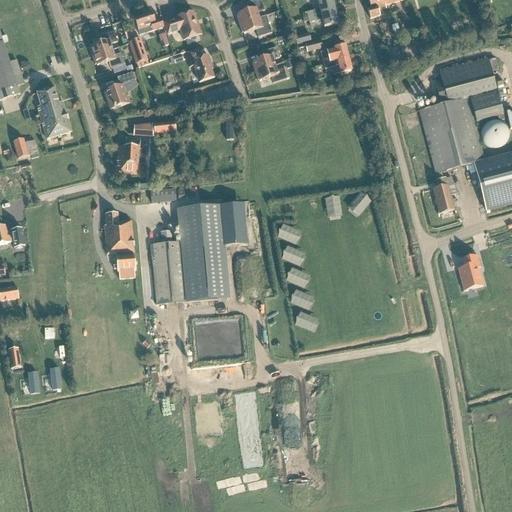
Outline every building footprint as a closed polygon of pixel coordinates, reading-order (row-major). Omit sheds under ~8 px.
[(321,16),(336,12),(332,0),(330,0),(318,3),(321,16)] [(367,0),(371,10),(367,11),(370,20),(380,17),(378,12),(386,10),(385,7),(403,2),(403,1),(405,0),(367,0)] [(239,26),(259,19),(257,14),(264,12),(261,2),(257,3),(256,1),(246,4),(249,12),(237,16),(238,17),(237,18),(239,26)] [(303,20),(315,17),(314,12),(302,15),(303,20)] [(336,12),(321,16),(324,28),(339,25),(336,12)] [(177,21),(168,24),(164,25),(168,36),(180,32),(184,42),(201,36),(193,13),(176,19),(177,21)] [(151,14),(134,19),(140,37),(163,29),(161,21),(154,23),(151,14)] [(259,19),(239,26),(242,34),(243,34),(244,36),(255,32),(258,39),(271,35),(268,23),(261,25),(259,19)] [(0,33),(0,101),(20,96),(17,87),(24,85),(17,62),(10,64),(3,44),(8,43),(6,37),(2,39),(0,33)] [(92,58),(112,51),(111,46),(117,44),(114,33),(100,38),(102,44),(90,48),(91,49),(90,50),(92,58)] [(295,38),(297,46),(311,42),(309,34),(295,38)] [(140,41),(130,44),(137,65),(147,62),(140,41)] [(305,46),(307,53),(323,49),(321,42),(305,46)] [(323,67),(348,60),(345,48),(336,50),(334,45),(325,48),(328,60),(322,62),(323,67)] [(255,73),(275,67),(273,62),(280,59),(276,49),(263,54),(265,59),(253,63),(253,65),(252,65),(255,73)] [(112,51),(92,58),(95,66),(97,66),(97,68),(109,64),(111,70),(125,65),(121,55),(114,57),(112,51)] [(210,67),(211,67),(208,57),(201,59),(198,51),(185,55),(190,68),(194,67),(199,84),(214,80),(210,67)] [(497,90),(489,59),(438,72),(442,85),(435,87),(440,107),(419,112),(438,182),(436,182),(438,190),(433,191),(439,215),(454,212),(450,196),(457,194),(455,186),(453,186),(451,178),(443,180),(441,175),(473,166),(485,163),(468,100),(463,101),(463,99),(497,90)] [(348,60),(323,67),(324,71),(338,68),(340,75),(351,72),(348,60)] [(275,67),(255,73),(258,82),(259,81),(259,83),(271,79),(273,85),(289,80),(286,70),(277,73),(275,67)] [(129,105),(124,90),(135,82),(132,74),(117,79),(120,88),(104,93),(110,111),(129,105)] [(351,84),(349,77),(338,80),(340,87),(351,84)] [(54,90),(37,95),(41,107),(37,109),(47,141),(58,138),(58,140),(61,139),(60,137),(72,133),(63,103),(59,105),(54,90)] [(504,120),(497,92),(470,100),(476,124),(498,118),(499,121),(504,120)] [(154,134),(176,132),(175,123),(154,126),(154,134)] [(134,128),(133,136),(142,137),(142,133),(140,133),(140,128),(134,128)] [(117,162),(116,175),(141,175),(142,167),(146,167),(147,147),(145,147),(144,148),(143,149),(142,150),(141,151),(139,151),(140,139),(126,139),(125,148),(119,148),(117,160),(116,162),(117,162)] [(34,142),(24,144),(23,140),(13,143),(18,160),(38,155),(34,142)] [(3,154),(6,161),(13,159),(10,151),(3,154)] [(511,156),(485,163),(473,166),(485,212),(511,204),(511,156)] [(175,191),(150,193),(151,205),(176,203),(175,191)] [(327,219),(339,219),(338,199),(326,199),(327,219)] [(162,246),(150,247),(151,258),(152,258),(156,305),(155,305),(156,306),(188,304),(228,301),(223,248),(247,246),(244,206),(220,208),(202,209),(179,211),(182,244),(172,245),(171,234),(161,234),(162,246)] [(135,272),(134,256),(119,257),(119,255),(134,254),(131,223),(118,224),(118,215),(106,216),(106,227),(105,227),(107,256),(116,256),(117,267),(113,267),(114,271),(117,271),(117,274),(118,274),(119,281),(134,280),(134,273),(135,272)] [(278,241),(298,246),(301,231),(281,227),(278,241)] [(0,228),(0,246),(8,245),(14,244),(13,238),(7,239),(5,228),(0,228)] [(15,250),(25,248),(22,229),(12,231),(15,250)] [(281,260),(300,269),(306,255),(287,247),(281,260)] [(463,269),(458,270),(460,280),(461,279),(462,284),(461,284),(464,293),(483,288),(478,269),(480,269),(477,257),(461,261),(463,269)] [(285,283),(305,290),(310,276),(290,270),(285,283)] [(17,288),(0,291),(0,302),(0,303),(18,300),(17,288)] [(294,292),(290,306),(310,311),(314,298),(294,292)] [(131,321),(139,321),(139,313),(135,313),(135,315),(130,315),(131,321)] [(297,325),(309,329),(312,320),(300,316),(297,325)] [(146,350),(150,345),(146,341),(141,346),(146,350)] [(21,370),(18,350),(8,352),(11,371),(21,370)] [(62,391),(59,369),(50,370),(53,392),(62,391)] [(40,395),(37,373),(28,374),(30,396),(40,395)]
